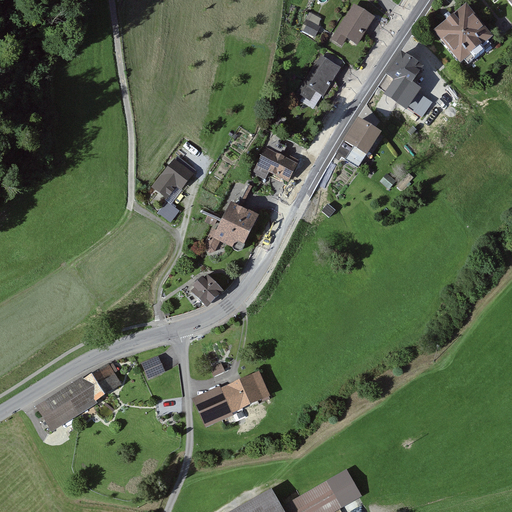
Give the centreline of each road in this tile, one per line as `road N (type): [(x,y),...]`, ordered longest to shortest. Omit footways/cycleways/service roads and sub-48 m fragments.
road 1 (tertiary): [(178,330),(245,291),(332,131),(418,0)]
road 2 (track): [(111,0),(132,201),(179,239),(158,290),(165,334)]
road 3 (tertiary): [(0,413),(86,361),(178,330)]
road 4 (residential): [(178,330),(190,438),(169,511)]
